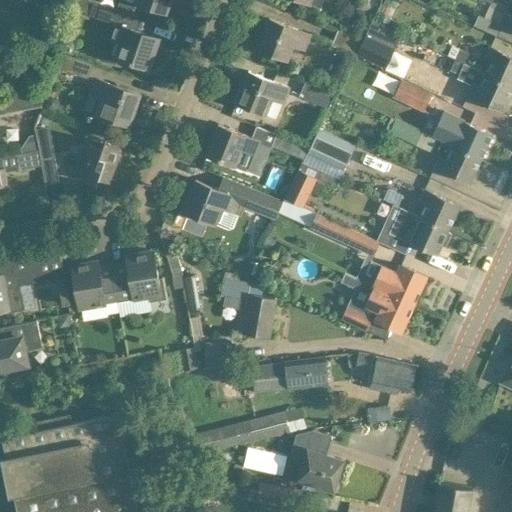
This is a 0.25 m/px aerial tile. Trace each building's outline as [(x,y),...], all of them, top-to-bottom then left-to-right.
[(91,0),(78,0),(75,9),(113,22),(117,24),(112,39),(120,41),(115,57),(117,57),(148,68),(149,64),(153,65),(157,53),(154,52),(156,46),(158,39),(159,37),(147,33),(137,30),(140,22),(123,16),(124,12),(124,11),(117,8),(112,7),(91,0)] [(126,0),(119,0),(117,8),(124,11),(128,12),(129,9),(132,10),(134,2),(126,0)] [(134,0),(134,2),(136,3),(167,14),(171,0),(134,0)] [(511,15),(506,13),(500,24),(511,29),(511,15)] [(304,49),(310,34),(269,18),(257,47),(287,59),(293,45),(304,49)] [(366,35),(357,54),(385,67),(394,48),(401,33),(372,20),(366,35)] [(354,53),(361,39),(338,29),(331,45),(354,53)] [(0,57),(24,53),(21,38),(0,41),(0,57)] [(487,51),(485,57),(491,60),(485,74),(511,85),(511,56),(507,54),(490,46),(487,51)] [(460,48),(454,59),(465,64),(470,52),(466,50),(460,48)] [(87,77),(92,63),(60,52),(55,66),(87,77)] [(460,75),(462,69),(465,64),(454,59),(449,70),(458,74),(460,75)] [(458,74),(457,77),(473,84),(468,95),(484,103),(502,111),(511,90),(511,85),(485,74),(465,64),(462,69),(460,75),(458,74)] [(283,102),(288,87),(267,78),(248,70),(235,102),(265,114),(272,97),(283,102)] [(129,124),(140,93),(121,87),(98,79),(93,94),(104,98),(98,114),(110,118),(129,124)] [(397,88),(393,95),(426,111),(434,94),(401,79),(397,88)] [(305,81),(299,95),(323,105),(329,107),(335,93),(329,90),(305,81)] [(5,98),(3,99),(5,113),(9,112),(41,107),(42,106),(46,90),(30,93),(5,98)] [(47,99),(45,104),(48,109),(53,111),(58,108),(60,103),(57,98),(52,96),(47,99)] [(444,111),(433,135),(437,137),(453,144),(453,145),(481,158),(492,133),(474,125),(458,117),(444,111)] [(396,119),(390,132),(402,137),(408,125),(396,119)] [(209,136),(203,151),(207,152),(206,154),(224,161),(247,170),(259,141),(271,146),(305,159),(308,152),(310,147),(303,144),(275,133),(257,126),(253,137),(237,131),(218,123),(212,137),(209,136)] [(310,147),(308,152),(344,168),(355,144),(319,128),(310,147)] [(470,183),(481,158),(453,145),(453,144),(437,137),(431,151),(440,156),(435,167),(451,174),(470,183)] [(110,181),(121,148),(104,142),(102,148),(91,144),(86,158),(80,177),(97,183),(98,177),(110,181)] [(53,146),(39,148),(41,158),(54,155),(53,146)] [(19,168),(41,164),(40,158),(38,149),(21,152),(16,153),(19,168)] [(357,162),(382,169),(385,158),(359,151),(357,162)] [(45,184),(59,181),(54,155),(41,158),(40,158),(41,164),(45,184)] [(285,198),(303,206),(317,177),(299,169),(285,198)] [(218,188),(214,186),(196,179),(183,210),(201,218),(215,223),(229,228),(233,227),(239,214),(238,211),(237,208),(236,207),(237,203),(275,218),(283,200),(223,177),(218,188)] [(425,188),(420,200),(426,203),(420,216),(448,229),(460,204),(441,196),(425,188)] [(445,246),(451,233),(447,231),(448,229),(420,216),(400,207),(400,208),(402,209),(391,232),(402,237),(402,238),(419,246),(437,254),(441,244),(445,246)] [(373,254),(378,241),(316,213),(310,226),(373,254)] [(150,251),(150,249),(137,251),(138,253),(126,256),(127,261),(111,264),(117,299),(133,296),(133,299),(149,296),(150,301),(166,298),(166,300),(167,300),(163,276),(162,276),(162,278),(158,278),(153,251),(150,251)] [(0,309),(6,308),(7,312),(23,308),(19,290),(19,284),(64,275),(59,251),(0,261),(0,309)] [(99,266),(98,260),(71,265),(79,308),(105,304),(105,301),(117,299),(111,264),(99,266)] [(259,278),(265,265),(256,260),(249,274),(259,278)] [(383,265),(374,286),(414,304),(427,275),(409,267),(401,264),(398,272),(383,265)] [(194,274),(185,276),(191,309),(200,308),(194,274)] [(269,332),(275,299),(262,297),(264,285),(223,278),(220,295),(248,299),(244,328),(269,332)] [(374,286),(365,306),(379,312),(376,320),(392,327),(401,331),(414,304),(374,286)] [(347,305),(341,317),(367,329),(373,318),(347,305)] [(70,312),(58,315),(59,321),(67,325),(72,324),(70,312)] [(0,369),(27,364),(24,349),(42,346),(36,320),(19,323),(2,327),(5,339),(0,340),(0,369)] [(206,343),(205,361),(231,362),(231,344),(206,343)] [(193,348),(180,350),(183,370),(197,368),(193,348)] [(359,352),(348,353),(350,366),(356,367),(355,368),(373,372),(370,387),(397,393),(399,387),(410,390),(416,364),(377,355),(377,356),(359,352)] [(254,391),(328,382),(328,356),(252,364),(254,391)] [(511,357),(501,381),(511,385),(511,357)] [(285,411),(273,415),(277,433),(290,430),(285,411)] [(3,457),(1,457),(9,496),(10,496),(10,495),(14,494),(14,498),(17,511),(106,511),(111,511),(134,511),(135,511),(138,510),(138,508),(119,413),(72,423),(70,414),(49,418),(51,427),(35,430),(2,437),(2,438),(2,439),(6,457),(3,458),(3,457)] [(193,434),(181,437),(185,456),(239,443),(235,428),(194,438),(193,434)] [(330,442),(332,435),(314,430),(297,433),(289,459),(303,463),(298,479),(315,484),(334,490),(344,459),(321,452),(324,440),(330,442)] [(209,451),(208,465),(224,466),(224,451),(209,451)] [(511,511),(511,476),(507,475),(498,511),(511,511)] [(300,506),(303,490),(260,482),(257,497),(300,506)] [(468,511),(473,488),(439,482),(433,511),(468,511)] [(134,511),(194,511),(190,494),(138,508),(138,510),(135,511),(134,511)]
